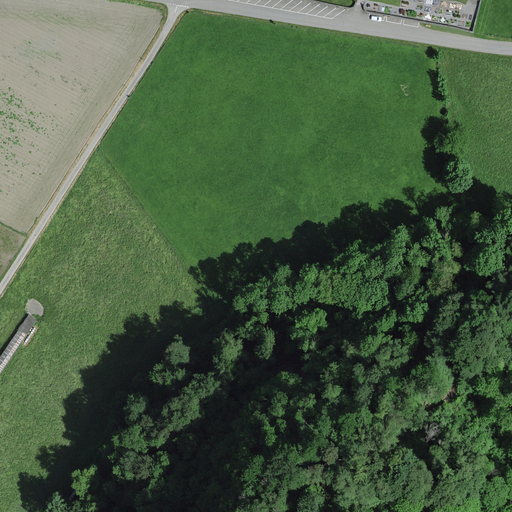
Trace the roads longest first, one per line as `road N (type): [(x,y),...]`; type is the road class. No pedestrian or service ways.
road 1 (track): [(0,288),(181,0)]
road 2 (unclassified): [(191,0),(511,48)]
